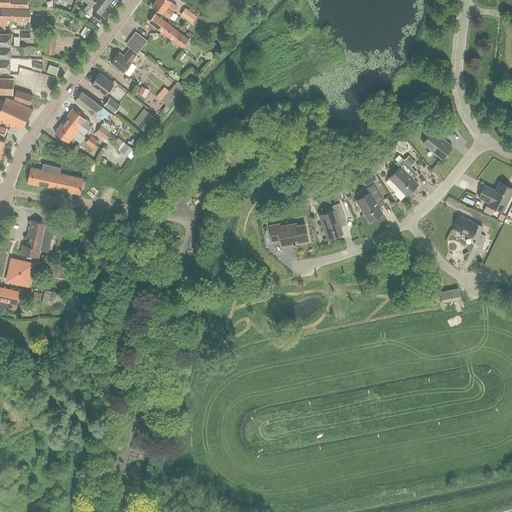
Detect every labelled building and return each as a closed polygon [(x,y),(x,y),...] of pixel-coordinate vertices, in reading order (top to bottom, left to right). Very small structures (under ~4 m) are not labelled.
[(92,5),(96,0),(85,0),(89,3),(83,10),(87,12),(93,5),(92,5)] [(101,23),(109,14),(104,10),(111,0),(96,0),(92,5),(93,5),(98,10),(93,17),(101,23)] [(173,11),(172,11),(176,6),(170,2),(171,0),(156,0),(152,6),(168,17),(173,11)] [(7,21),(30,21),(30,10),(0,8),(0,29),(5,29),(5,23),(7,23),(7,21)] [(197,16),(185,8),(180,15),(192,23),(197,16)] [(149,21),(182,46),(188,39),(162,19),(162,18),(155,13),(149,21)] [(85,27),(80,35),(86,38),(91,30),(85,27)] [(0,45),(10,46),(11,33),(0,32),(0,45)] [(132,39),(142,46),(147,40),(137,32),(132,39)] [(137,53),(139,50),(142,46),(132,39),(127,45),(137,53)] [(0,58),(10,59),(10,46),(0,45),(0,58)] [(118,52),(114,56),(109,62),(123,72),(131,61),(130,61),(135,54),(128,49),(123,56),(118,52)] [(0,71),(9,72),(10,59),(0,58),(0,71)] [(112,83),(98,72),(90,84),(104,94),(112,83)] [(13,80),(0,78),(0,93),(12,95),(13,80)] [(185,88),(178,81),(169,92),(176,98),(185,88)] [(142,87),(138,94),(146,98),(149,91),(142,87)] [(33,96),(15,90),(14,99),(21,102),(31,104),(33,96)] [(73,100),(94,115),(101,106),(80,90),(73,100)] [(169,92),(161,101),(168,107),(176,98),(169,92)] [(104,106),(114,113),(120,105),(110,97),(104,106)] [(4,102),(0,100),(0,120),(1,121),(20,130),(33,110),(6,98),(4,102)] [(72,109),(63,121),(77,131),(83,135),(87,130),(90,126),(89,125),(91,122),(72,109)] [(141,122),(137,126),(144,132),(148,127),(154,120),(155,118),(148,112),(146,114),(145,113),(139,120),(141,122)] [(113,127),(104,120),(101,125),(110,132),(113,127)] [(63,121),(54,133),(68,143),(77,131),(63,121)] [(432,131),(422,144),(442,159),(452,147),(439,137),(443,132),(442,132),(434,125),(430,129),(432,131)] [(111,134),(101,126),(96,132),(106,140),(111,134)] [(89,139),(97,145),(99,142),(91,136),(89,139)] [(93,150),(97,145),(89,139),(85,144),(93,150)] [(134,139),(130,143),(135,148),(139,144),(134,139)] [(409,156),(405,160),(411,166),(415,162),(409,156)] [(400,167),(389,178),(390,179),(406,196),(418,184),(413,180),(407,173),(412,169),(402,158),(397,162),(396,163),(400,167)] [(61,168),(53,166),(43,164),(42,170),(31,167),(27,183),(80,194),(83,179),(62,175),(60,174),(61,168)] [(372,173),(367,176),(371,184),(376,181),(372,173)] [(493,196),(482,191),(478,197),(489,203),(488,204),(503,211),(511,192),(511,188),(499,182),(493,196)] [(380,197),(372,184),(366,188),(369,192),(356,200),(369,221),(382,213),(374,200),(380,197)] [(339,190),(332,193),(335,202),(342,199),(339,190)] [(327,238),(342,233),(338,219),(344,217),(343,214),(345,213),(342,202),(332,205),(334,210),(319,215),(327,238)] [(486,207),(484,212),(491,215),(493,210),(486,207)] [(475,239),(473,244),(480,247),(485,236),(479,233),(482,227),(460,216),(454,228),(475,239)] [(57,226),(31,220),(27,237),(32,238),(30,246),(22,244),(20,253),(39,257),(41,249),(51,251),(57,226)] [(280,226),(280,224),(270,226),(273,242),(281,241),(282,245),(308,241),(305,224),(296,226),(295,223),(280,226)] [(65,265),(76,267),(78,261),(66,258),(65,265)] [(29,286),(34,264),(11,259),(6,281),(29,286)] [(76,270),(51,263),(50,269),(47,268),(46,274),(48,274),(73,281),(76,270)] [(19,292),(0,287),(0,308),(5,309),(7,302),(16,304),(19,292)] [(458,289),(440,292),(442,302),(460,298),(458,289)] [(59,306),(61,294),(45,291),(42,303),(59,306)] [(40,301),(42,294),(34,292),(33,300),(40,301)] [(78,310),(80,300),(66,296),(64,307),(78,310)]
